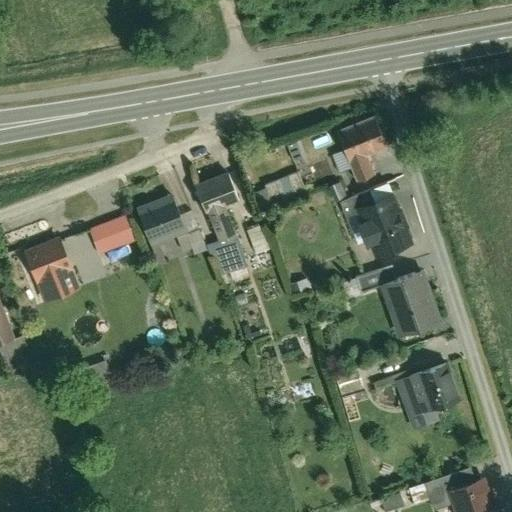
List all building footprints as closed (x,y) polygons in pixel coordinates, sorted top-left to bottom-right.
[(381,185),(373,163),(391,156),(378,120),(341,134),(354,170),(356,169),(365,191),(381,185)] [(265,182),(272,203),(307,192),(301,171),(265,182)] [(235,177),(200,189),(210,216),(212,215),(225,250),(244,243),(231,208),(245,203),(235,177)] [(420,254),(399,195),(360,209),(382,268),(420,254)] [(179,199),(142,213),(154,246),(192,232),(179,199)] [(132,222),(93,237),(101,259),(141,244),(132,222)] [(262,225),(251,229),(259,251),(270,247),(262,225)] [(65,240),(26,255),(47,311),(86,297),(65,240)] [(450,333),(429,276),(392,290),(413,347),(450,333)] [(0,356),(20,349),(2,300),(0,300),(0,356)] [(465,411),(448,366),(412,379),(429,425),(465,411)] [(502,511),(490,479),(452,493),(458,511),(502,511)] [(383,497),(388,511),(406,504),(401,490),(383,497)]
